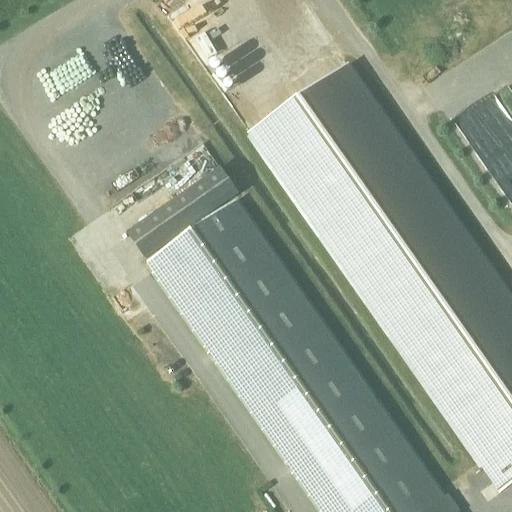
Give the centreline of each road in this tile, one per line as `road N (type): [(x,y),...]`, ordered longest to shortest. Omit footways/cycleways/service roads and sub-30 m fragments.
road 1 (unknown): [(306,511),(20,114),(13,95),(18,60),(99,0)]
road 2 (unknown): [(316,0),(511,258)]
